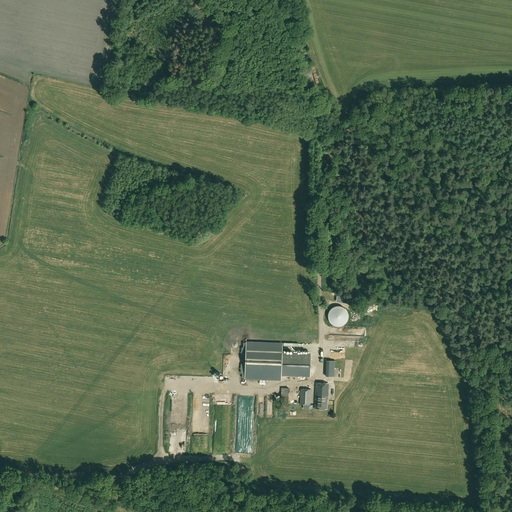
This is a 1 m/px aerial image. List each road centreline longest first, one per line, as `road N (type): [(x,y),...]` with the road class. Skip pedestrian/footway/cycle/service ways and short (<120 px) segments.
road 1 (track): [(1,511),(29,469),(109,475),(159,455),(165,383),(256,385),(310,380),(321,370)]
road 2 (track): [(494,511),(492,380),(511,377)]
